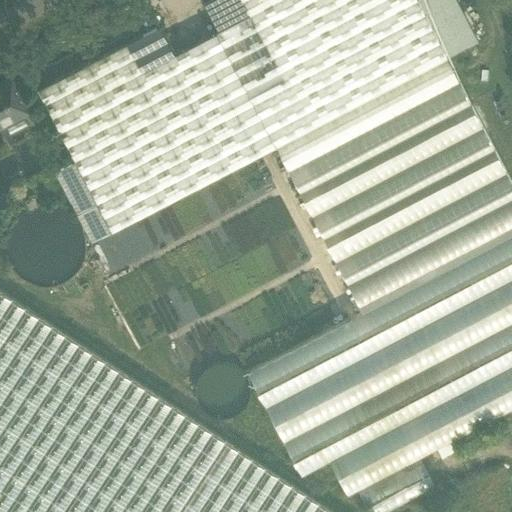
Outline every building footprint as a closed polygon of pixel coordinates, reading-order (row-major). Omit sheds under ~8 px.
[(143,69),(128,41),(39,88),(113,231),(277,146),(363,311),(248,371),(302,474),(331,459),(348,493),(511,407),(511,182),(446,57),(417,0),(243,0),(250,13),(219,30),(175,53),(143,69)] [(250,13),(243,0),(206,0),(204,2),(219,30),(250,13)] [(417,0),(446,57),(478,40),(457,0),(417,0)] [(160,25),(128,41),(143,69),(175,53),(160,25)] [(0,126),(29,111),(12,77),(0,83),(0,126)] [(338,511),(226,440),(0,290),(0,511),(338,511)] [(244,364),(206,365),(207,399),(245,399),(244,364)]
